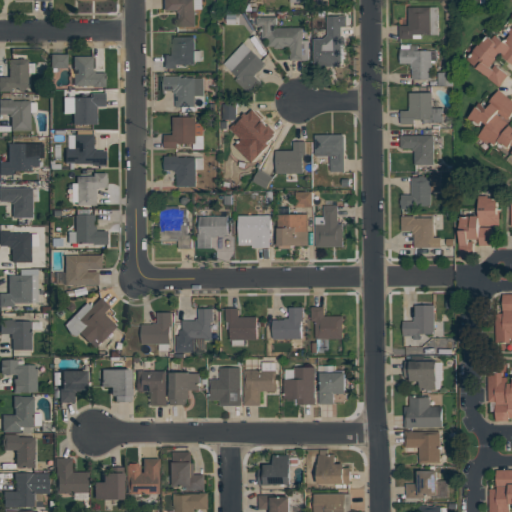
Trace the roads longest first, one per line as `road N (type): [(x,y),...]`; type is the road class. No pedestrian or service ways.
road 1 (residential): [(370,0),(381,511)]
road 2 (residential): [(136,280),(454,277)]
road 3 (residential): [(97,432),(378,432)]
road 4 (residential): [(133,0),(136,280)]
road 5 (residential): [(490,266),(471,277),(472,410),(484,446),(473,511)]
road 6 (residential): [(0,32),(134,33)]
